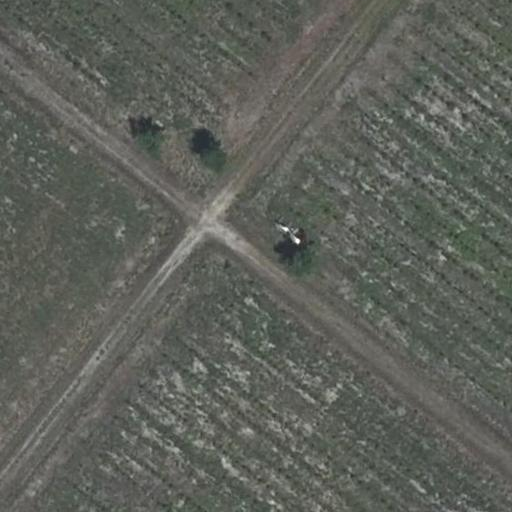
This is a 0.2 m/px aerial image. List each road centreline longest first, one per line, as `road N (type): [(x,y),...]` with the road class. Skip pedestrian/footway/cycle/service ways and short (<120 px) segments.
road 1 (track): [(0,56),(511,464)]
road 2 (track): [(0,481),(206,220)]
